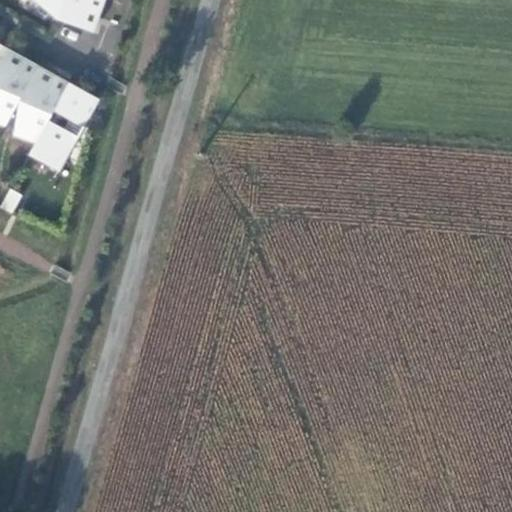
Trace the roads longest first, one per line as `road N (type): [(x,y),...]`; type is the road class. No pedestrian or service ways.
road 1 (unclassified): [(214,0),(66,511)]
road 2 (residential): [(107,82),(0,23)]
